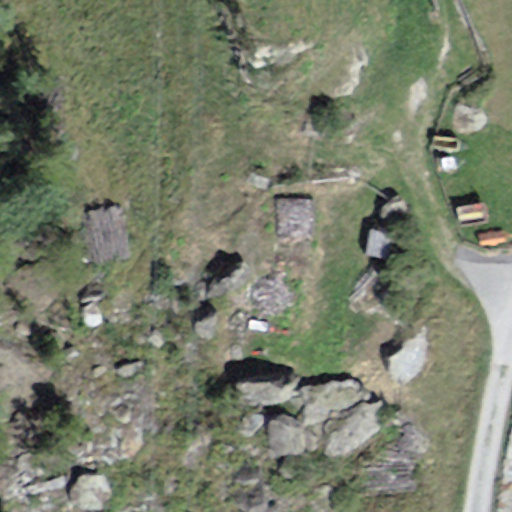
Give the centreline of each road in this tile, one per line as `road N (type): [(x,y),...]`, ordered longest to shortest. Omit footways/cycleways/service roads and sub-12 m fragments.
road 1 (track): [(439,0),(460,49),(415,152),(451,260),(511,313)]
road 2 (track): [(511,321),(474,511)]
